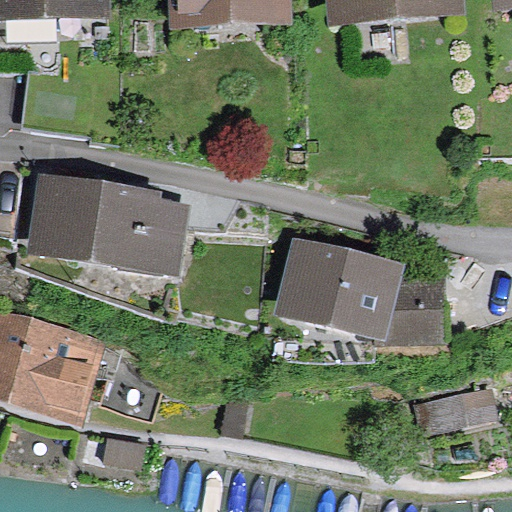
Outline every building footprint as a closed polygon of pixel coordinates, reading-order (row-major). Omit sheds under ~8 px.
[(0,0),(0,12),(93,10),(93,0),(0,0)] [(270,11),(269,0),(187,0),(188,14),(270,11)] [(345,0),(346,12),(442,4),(441,0),(345,0)] [(37,74),(29,134),(89,141),(96,82),(37,74)] [(115,249),(112,269),(166,277),(175,216),(122,208),(123,198),(49,187),(41,238),(115,249)] [(376,346),(443,344),(442,283),(387,285),(389,277),(302,255),(288,310),(376,331),(376,346)] [(0,323),(0,399),(10,403),(29,331),(0,323)] [(74,420),(93,349),(29,331),(10,403),(74,420)] [(116,366),(104,407),(148,420),(156,392),(116,366)] [(417,407),(423,434),(491,420),(486,393),(417,407)] [(107,443),(104,466),(139,472),(142,448),(107,443)]
